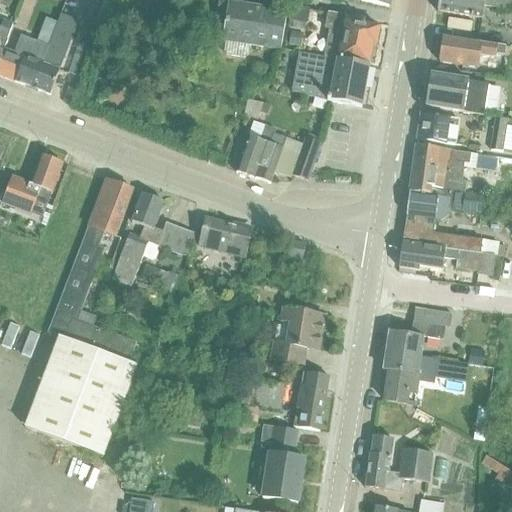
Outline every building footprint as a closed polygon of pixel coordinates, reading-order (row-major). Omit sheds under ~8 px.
[(220,1),(214,40),(226,42),(225,52),(227,55),(245,58),(248,56),(249,46),(281,51),(287,12),(242,5),(242,0),(231,0),(231,3),(220,1)] [(358,0),(358,1),(390,8),(391,0),(358,0)] [(511,0),(439,0),(437,12),(482,19),(484,5),(509,9),(511,9),(511,0)] [(309,11),(292,9),(290,21),(307,24),(309,11)] [(493,22),(509,25),(511,12),(496,9),(493,22)] [(326,59),(369,66),(369,65),(373,63),(379,29),(363,26),(364,21),(328,15),(326,30),(330,31),(326,59)] [(49,48),(33,90),(51,97),(60,72),(79,23),(61,16),(49,48)] [(0,54),(11,26),(3,23),(0,31),(0,54)] [(11,26),(0,54),(0,77),(33,90),(49,48),(39,44),(20,37),(14,54),(5,50),(8,42),(7,42),(13,26),(11,26)] [(302,37),(290,35),(288,47),(300,49),(302,37)] [(444,39),(440,64),(478,69),(479,56),(496,59),(496,56),(504,57),(506,48),(444,39)] [(80,44),(69,74),(80,78),(91,48),(80,44)] [(328,103),(361,109),(369,66),(326,59),(299,54),(292,92),(328,103)] [(432,76),(427,108),(484,117),(489,85),(432,76)] [(264,105),(248,100),(244,116),(259,122),(264,105)] [(453,146),(457,121),(421,116),(417,140),(453,146)] [(502,153),(507,120),(495,119),(489,151),(502,153)] [(249,138),(236,173),(255,180),(255,179),(271,185),(272,182),(283,151),(271,146),(276,131),(264,127),(254,123),(249,138)] [(306,140),(293,177),(308,182),(321,145),(306,140)] [(432,189),(465,194),(467,184),(462,183),(465,165),(469,165),(470,156),(417,148),(410,193),(430,197),(432,189)] [(13,179),(3,204),(32,215),(41,191),(53,195),(64,165),(43,157),(32,186),(13,179)] [(478,157),(476,170),(495,173),(498,160),(478,157)] [(108,182),(52,334),(51,335),(60,339),(128,364),(136,343),(91,326),(94,317),(81,312),(105,250),(100,248),(105,234),(117,238),(135,192),(108,182)] [(430,197),(410,193),(403,244),(480,255),(482,241),(433,233),(434,222),(441,222),(448,219),(449,210),(481,215),(484,197),(465,194),(432,189),(430,197)] [(164,203),(143,196),(132,224),(145,229),(141,240),(130,236),(112,281),(132,287),(143,258),(154,262),(157,261),(159,254),(158,251),(158,248),(183,257),(192,234),(167,225),(164,233),(154,229),(164,203)] [(246,257),(252,232),(206,221),(200,246),(246,257)] [(291,243),(287,263),(301,266),(306,247),(301,246),(301,245),(296,244),(291,243)] [(480,255),(403,244),(400,269),(419,271),(419,267),(444,270),(445,260),(458,262),(457,270),(478,273),(478,275),(492,277),(494,257),(480,255)] [(157,274),(154,283),(160,285),(158,291),(172,297),(179,280),(165,274),(164,277),(157,274)] [(275,343),(272,361),(304,366),(307,349),(319,352),(325,317),(285,310),(283,322),(292,323),(288,346),(275,343)] [(386,354),(419,359),(423,338),(443,342),(445,328),(450,329),(452,315),(416,310),(412,336),(389,333),(386,354)] [(3,343),(18,350),(29,329),(14,322),(3,343)] [(128,364),(60,339),(26,428),(104,458),(138,368),(128,364)] [(471,353),(469,365),(482,367),(483,355),(471,353)] [(419,359),(386,354),(383,371),(389,372),(385,403),(415,407),(418,382),(435,384),(436,378),(467,383),(469,366),(419,359)] [(295,420),(294,429),(320,434),(329,378),(309,375),(303,374),(301,385),(295,420)] [(243,392),(241,405),(281,411),(285,386),(255,381),(253,393),(243,392)] [(484,444),(489,408),(479,407),(474,443),(484,444)] [(245,408),(242,423),(259,425),(261,410),(245,408)] [(298,431),(278,428),(275,428),(263,499),(297,505),(305,460),(293,458),(298,431)] [(371,455),(366,489),(383,492),(397,494),(399,482),(428,486),(433,457),(403,452),(399,474),(389,472),(394,440),(375,437),(372,455),(371,455)] [(106,456),(117,460),(121,450),(110,446),(106,456)] [(486,457),(482,463),(498,474),(503,467),(486,457)] [(445,511),(446,501),(423,498),(421,511),(445,511)] [(131,499),(128,511),(153,511),(155,503),(131,499)]
